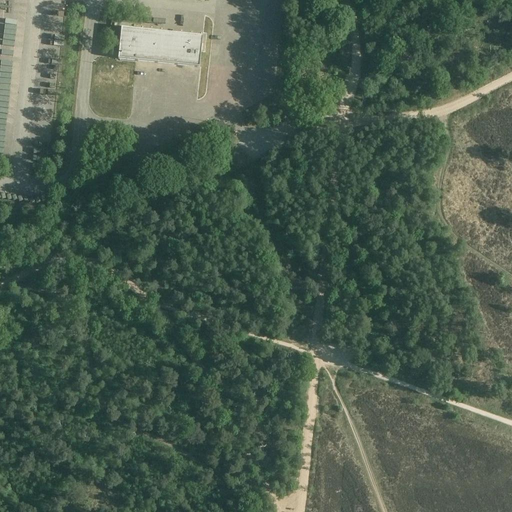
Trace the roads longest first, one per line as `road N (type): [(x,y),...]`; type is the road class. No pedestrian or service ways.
road 1 (track): [(11,280),(157,212),(258,144),(339,124)]
road 2 (track): [(63,258),(102,267),(153,304),(189,350),(281,511)]
road 3 (track): [(339,124),(316,354)]
road 4 (track): [(511,270),(454,221),(441,171),(440,110)]
road 5 (track): [(511,77),(431,113),(339,124)]
road 6 (track): [(316,354),(298,511)]
road 7 (track): [(348,0),(356,66),(339,124)]
